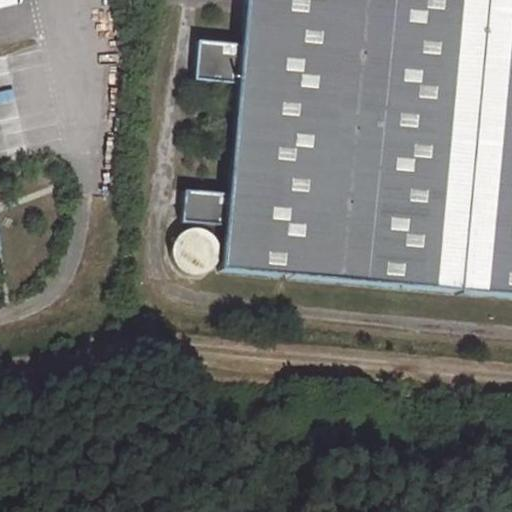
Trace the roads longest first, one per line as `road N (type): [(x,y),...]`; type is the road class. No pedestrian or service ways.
road 1 (track): [(511,328),(178,294),(161,278),(151,252),(187,0)]
road 2 (track): [(511,377),(156,345),(0,374)]
